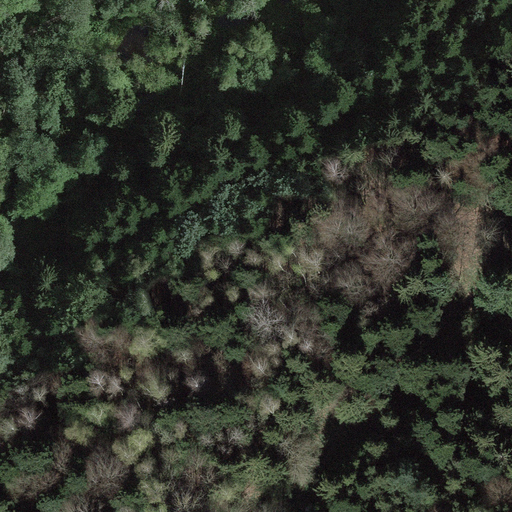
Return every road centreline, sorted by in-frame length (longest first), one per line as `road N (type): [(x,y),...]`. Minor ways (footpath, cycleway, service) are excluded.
road 1 (track): [(511,223),(468,294),(268,511)]
road 2 (track): [(0,59),(113,0)]
